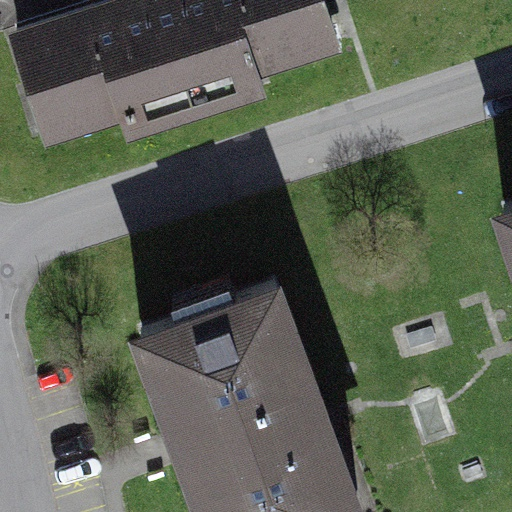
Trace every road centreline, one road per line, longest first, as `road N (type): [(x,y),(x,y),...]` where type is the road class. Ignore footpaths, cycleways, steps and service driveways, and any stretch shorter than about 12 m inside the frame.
road 1 (residential): [(0,238),(511,74)]
road 2 (residential): [(26,511),(1,390)]
